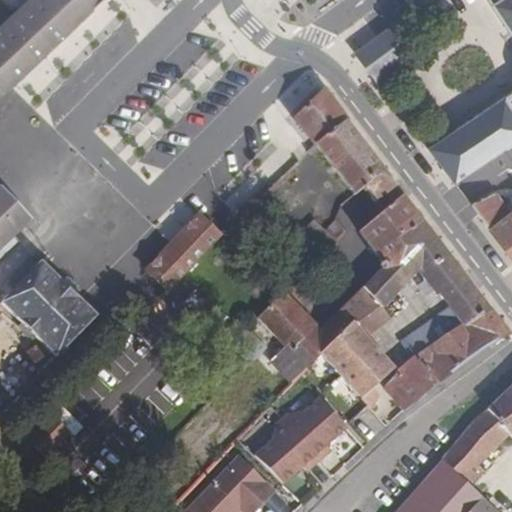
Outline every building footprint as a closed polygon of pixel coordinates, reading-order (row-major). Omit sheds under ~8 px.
[(0,107),(114,1),(113,0),(30,0),(0,29),(0,185),(3,183),(0,179),(0,107)] [(511,0),(485,0),(511,37),(511,0)] [(403,54),(386,29),(355,53),(363,64),(372,76),(403,54)] [(297,104),(315,89),(303,75),(285,91),(297,104)] [(341,119),(321,93),(292,119),(312,143),(341,119)] [(511,118),(503,125),(495,116),(435,159),(453,181),(511,137),(511,118)] [(341,119),(312,143),(360,205),(369,199),(376,207),(397,191),(341,119)] [(282,151),(217,187),(227,206),(292,169),(282,151)] [(34,214),(25,203),(3,183),(0,185),(0,256),(40,220),(34,214)] [(416,216),(397,191),(376,207),(351,226),(379,261),(397,247),(391,237),(416,216)] [(493,191),(469,202),(511,259),(511,211),(510,213),(501,202),(503,199),(498,191),(494,193),(493,191)] [(219,236),(197,214),(141,271),(164,292),(219,236)] [(325,255),(339,239),(314,216),(300,232),(325,255)] [(460,274),(416,216),(391,237),(397,247),(379,261),(343,301),(355,316),(352,319),(360,330),(372,319),(379,328),(386,322),(374,306),(414,269),(434,295),(438,292),(460,274)] [(91,317),(38,259),(36,261),(0,298),(52,354),(91,317)] [(460,274),(438,292),(445,302),(469,285),(460,274)] [(195,315),(209,300),(188,280),(174,295),(195,315)] [(449,308),(463,325),(486,307),(469,285),(445,302),(449,308)] [(318,328),(281,290),(251,322),(300,372),(321,352),(345,326),(333,311),(318,328)] [(343,301),(333,311),(345,326),(352,319),(355,316),(343,301)] [(486,307),(463,325),(449,308),(400,343),(412,356),(432,383),(503,330),(486,307)] [(345,326),(321,352),(358,390),(364,385),(386,365),(366,338),(360,330),(352,319),(345,326)] [(372,319),(360,330),(366,338),(379,328),(372,319)] [(432,383),(412,356),(392,370),(394,374),(380,385),(398,409),(432,383)] [(242,366),(235,358),(218,376),(226,383),(242,366)] [(511,379),(479,410),(473,418),(468,424),(435,460),(469,493),(487,476),(481,469),(509,441),(511,442),(511,379)] [(364,385),(358,390),(367,399),(370,393),(364,385)] [(318,446),(337,429),(310,399),(283,424),(312,460),(323,451),(318,446)] [(312,460),(283,424),(250,455),(277,484),(295,467),(300,472),(312,460)] [(234,454),(172,511),(227,511),(235,505),(241,511),(245,511),(268,491),(234,454)] [(469,493),(435,460),(390,511),(473,511),(482,504),(469,493)]
